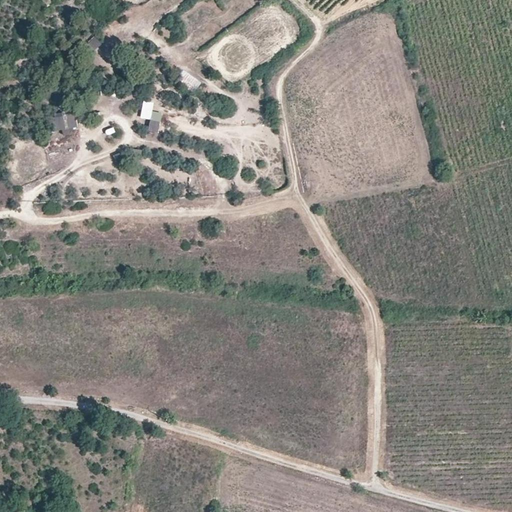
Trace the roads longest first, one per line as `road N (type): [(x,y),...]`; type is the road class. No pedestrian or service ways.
road 1 (track): [(373,488),(374,316),(297,194),(276,85),(318,26),(296,0)]
road 2 (unclassified): [(0,398),(145,418),(462,511)]
road 3 (track): [(297,194),(223,211),(38,222),(0,215)]
